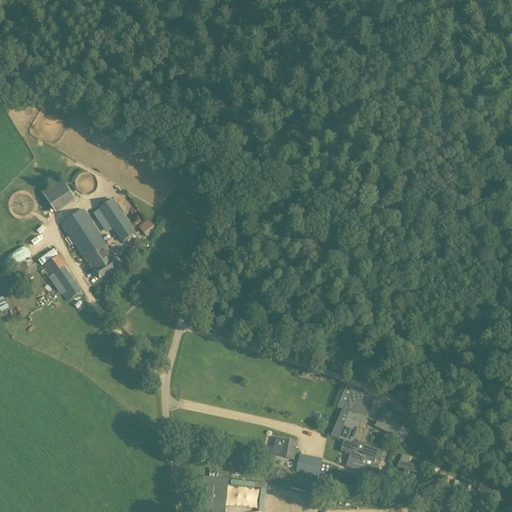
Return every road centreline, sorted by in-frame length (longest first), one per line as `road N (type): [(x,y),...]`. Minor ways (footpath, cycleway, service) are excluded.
road 1 (unclassified): [(183,511),(165,404),(179,326),(223,204),(304,119)]
road 2 (track): [(248,172),(0,49)]
road 3 (track): [(420,0),(304,119)]
